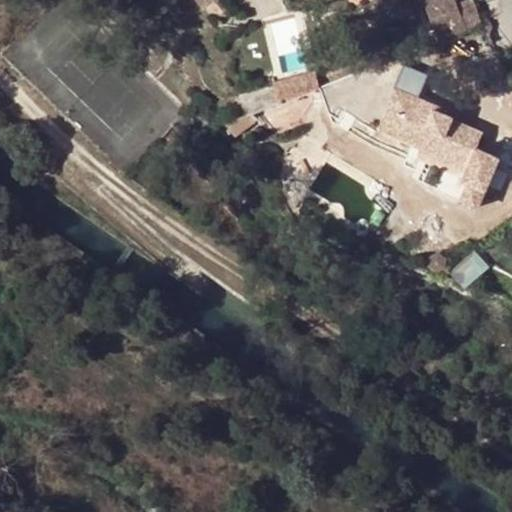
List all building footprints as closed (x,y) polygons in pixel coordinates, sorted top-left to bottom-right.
[(373,0),(380,23),(413,15),(409,0),(373,0)] [(453,36),(443,11),(438,0),(426,0),(423,1),(439,41),(453,36)] [(453,36),(484,24),(473,0),(443,11),(453,36)] [(393,86),(397,88),(419,97),(427,78),(426,75),(407,66),(402,68),(399,73),(391,78),(393,86)] [(279,103),(319,87),(315,71),(275,81),(279,103)] [(322,86),(319,87),(279,103),(253,113),(258,120),(261,125),(279,133),(305,124),(316,104),(314,95),(322,93),(322,86)] [(462,200),(478,207),(499,157),(478,148),(483,133),(454,120),(455,117),(447,115),(436,110),(438,105),(419,97),(397,88),(389,106),(398,110),(391,128),(431,147),(430,152),(428,155),(465,171),(462,180),(469,183),(462,200)] [(449,110),(438,105),(436,110),(447,115),(449,110)] [(389,106),(379,129),(430,152),(431,147),(391,128),(398,110),(389,106)] [(253,113),(231,121),(236,134),(258,120),(253,113)] [(309,196),(296,188),(290,197),(299,212),(309,196)] [(477,247),(451,269),(464,285),(490,263),(477,247)] [(356,315),(369,332),(386,319),(373,302),(356,315)]
